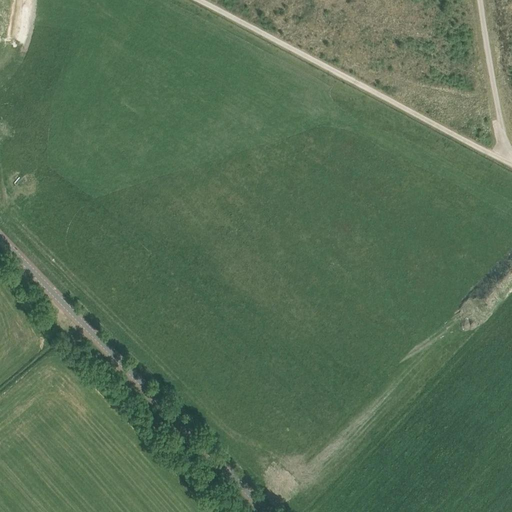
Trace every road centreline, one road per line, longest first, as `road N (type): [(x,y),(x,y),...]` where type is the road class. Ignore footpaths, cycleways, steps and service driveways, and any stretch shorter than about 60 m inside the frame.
road 1 (tertiary): [(266,511),(0,237)]
road 2 (track): [(198,0),(511,164)]
road 3 (track): [(481,0),(507,161)]
